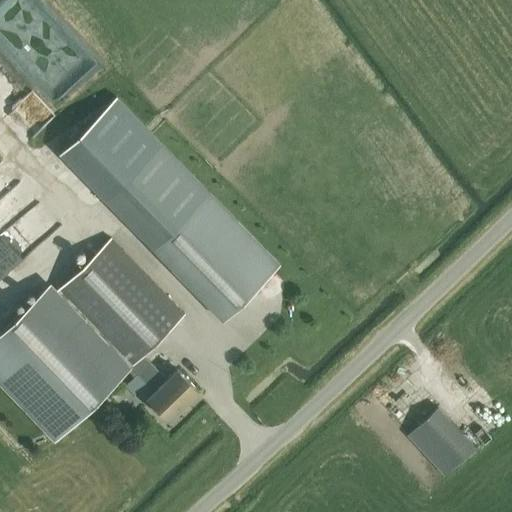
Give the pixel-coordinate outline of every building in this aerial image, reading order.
[(222,318),(279,263),(116,95),(59,151),(222,318)] [(0,183),(24,160),(11,147),(0,158),(0,183)] [(0,220),(33,189),(20,175),(0,194),(0,220)] [(24,246),(70,204),(52,184),(6,226),(24,246)] [(184,312),(111,237),(58,289),(50,280),(0,328),(0,380),(54,436),(126,368),(133,375),(136,373),(153,390),(147,396),(169,419),(198,390),(176,367),(166,377),(142,352),(184,312)] [(1,240),(0,241),(0,271),(2,273),(18,253),(1,240)] [(491,423),(511,404),(468,361),(449,380),(491,423)] [(444,474),(474,445),(437,406),(407,434),(444,474)]
